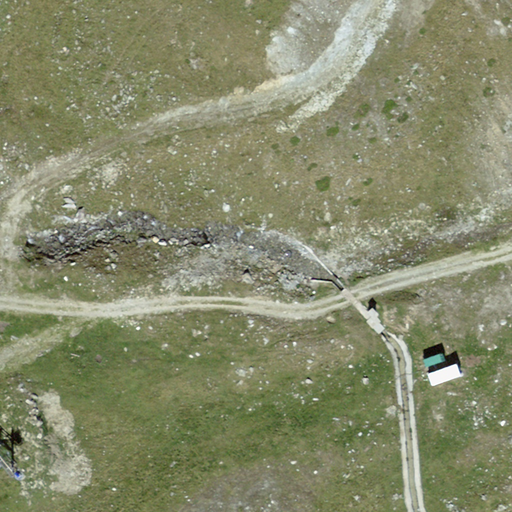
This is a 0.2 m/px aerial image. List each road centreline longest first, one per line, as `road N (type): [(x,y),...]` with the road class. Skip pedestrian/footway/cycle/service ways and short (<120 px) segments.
road 1 (track): [(11,310),(7,224),(29,190),(124,136),(258,113),(318,81),(369,0)]
road 2 (track): [(0,308),(314,310),(511,242)]
